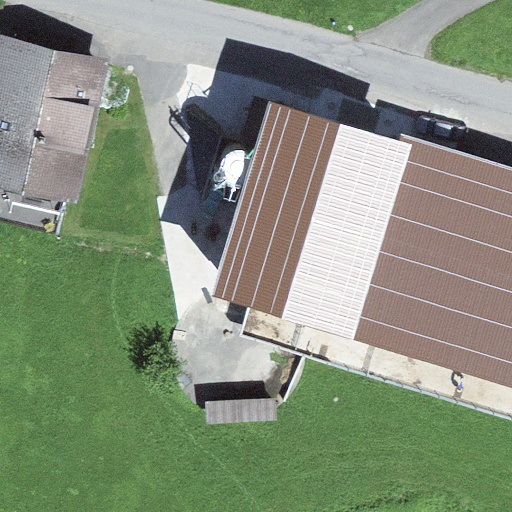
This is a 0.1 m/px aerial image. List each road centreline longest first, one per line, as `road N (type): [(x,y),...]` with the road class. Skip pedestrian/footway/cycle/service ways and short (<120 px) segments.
road 1 (unclassified): [(511,95),(71,0)]
road 2 (track): [(229,371),(154,17)]
